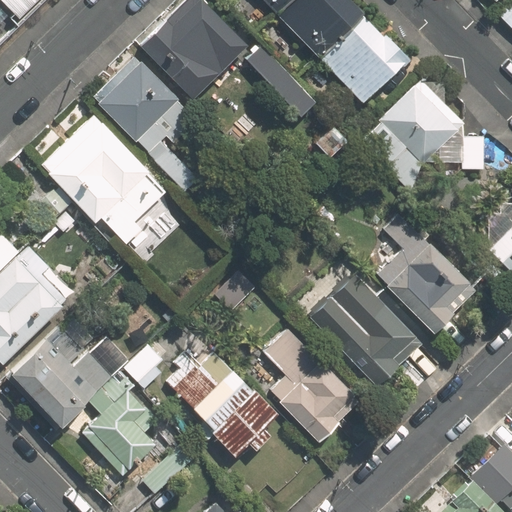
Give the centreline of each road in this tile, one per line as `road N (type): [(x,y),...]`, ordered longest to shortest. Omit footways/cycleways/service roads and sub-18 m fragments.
road 1 (residential): [(343,511),(511,350)]
road 2 (residential): [(116,0),(0,111)]
road 3 (residential): [(511,94),(421,0)]
